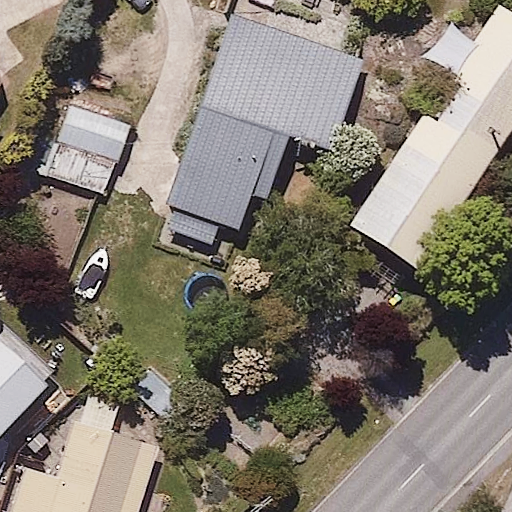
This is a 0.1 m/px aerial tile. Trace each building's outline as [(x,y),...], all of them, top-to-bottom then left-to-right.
[(427,276),(511,146),(511,13),(495,2),(349,225),(427,276)] [(368,57),(233,8),(155,227),(213,248),(222,222),(247,231),(261,191),(271,195),(292,135),(335,150),(368,57)] [(0,95),(19,62),(0,50),(0,95)] [(132,123),(73,101),(45,175),(82,189),(91,164),(114,172),(132,123)] [(1,325),(15,310),(0,295),(0,443),(60,383),(1,325)] [(121,413),(67,399),(50,463),(32,458),(18,511),(142,511),(161,440),(117,428),(121,413)]
